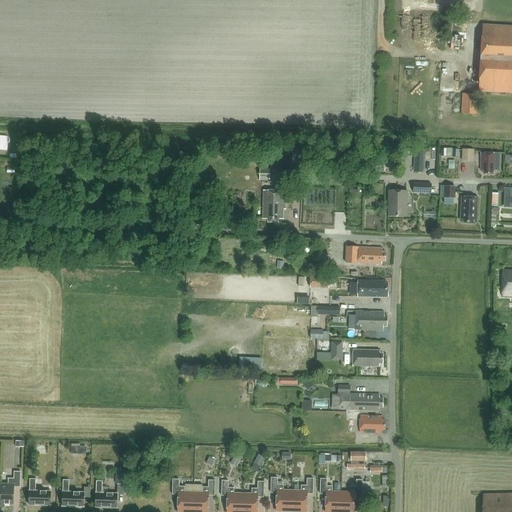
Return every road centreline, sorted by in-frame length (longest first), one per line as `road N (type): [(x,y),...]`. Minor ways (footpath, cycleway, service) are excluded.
road 1 (residential): [(396,239),(0,224)]
road 2 (residential): [(397,511),(390,391),(396,239)]
